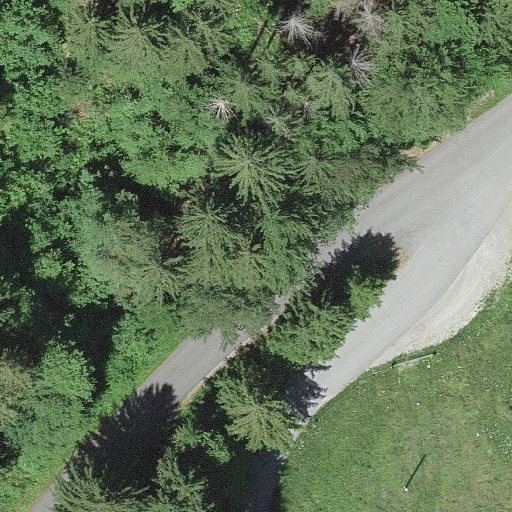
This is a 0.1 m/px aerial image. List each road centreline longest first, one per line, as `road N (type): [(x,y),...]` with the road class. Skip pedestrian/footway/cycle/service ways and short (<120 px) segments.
road 1 (unclassified): [(51,511),(284,276),(434,180)]
road 2 (unclassified): [(248,511),(279,428),(425,269),(437,246),(434,180)]
